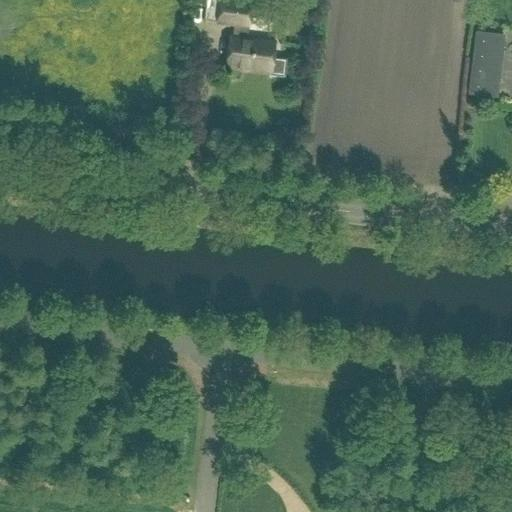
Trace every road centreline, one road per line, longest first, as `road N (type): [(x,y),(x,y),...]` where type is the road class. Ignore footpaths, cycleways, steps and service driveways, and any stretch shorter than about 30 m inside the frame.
road 1 (tertiary): [(511,233),(0,171)]
road 2 (unclassified): [(511,385),(0,324)]
